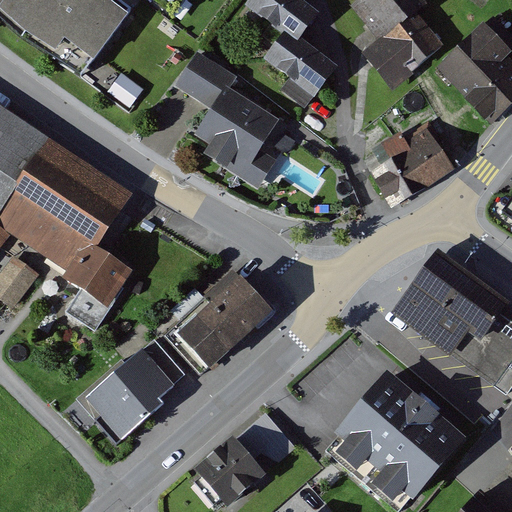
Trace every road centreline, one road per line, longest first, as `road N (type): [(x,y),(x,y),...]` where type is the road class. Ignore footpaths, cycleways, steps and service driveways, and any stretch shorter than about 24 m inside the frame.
road 1 (residential): [(0,70),(121,161),(247,233),(329,293)]
road 2 (tertiary): [(126,500),(298,344),(329,293)]
road 3 (tertiary): [(329,293),(395,237),(448,214)]
